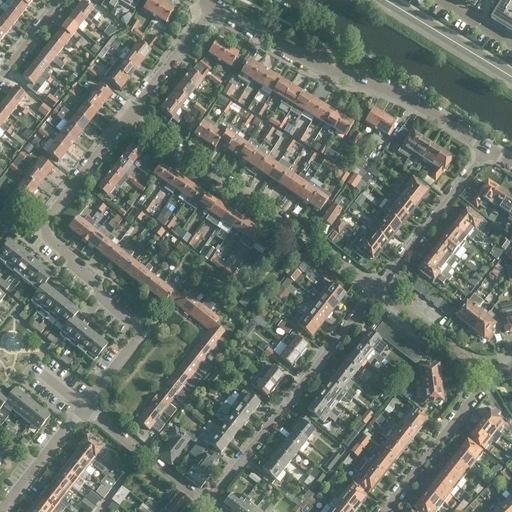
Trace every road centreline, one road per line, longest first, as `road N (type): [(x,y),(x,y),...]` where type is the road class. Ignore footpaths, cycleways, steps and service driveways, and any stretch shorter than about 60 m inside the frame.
road 1 (residential): [(84,408),(137,336),(49,239),(48,218),(128,117)]
road 2 (residential): [(489,149),(402,95),(323,71),(215,7)]
road 3 (residential): [(377,292),(128,117)]
road 4 (residential): [(206,504),(377,292)]
road 5 (residential): [(377,292),(489,149)]
road 6 (residential): [(385,511),(490,378)]
road 7 (residential): [(206,504),(84,408)]
road 8 (tertiary): [(511,76),(385,0)]
road 9 (residential): [(490,378),(377,292)]
road 10 (residential): [(128,117),(215,7)]
road 11 (residential): [(0,511),(84,408)]
